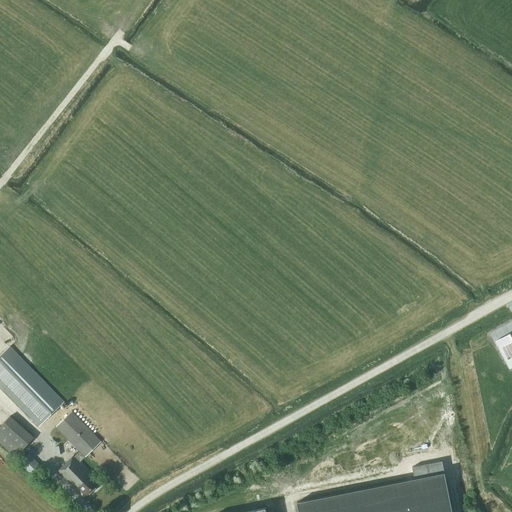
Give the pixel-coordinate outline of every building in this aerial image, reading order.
[(511,332),(496,341),(510,367),(511,366),(511,332)] [(63,402),(9,347),(0,355),(0,384),(39,425),(63,402)] [(76,490),(77,491),(79,488),(82,492),(81,493),(85,496),(86,495),(87,496),(98,485),(94,480),(96,477),(80,461),(85,456),(85,457),(101,441),(72,411),(56,426),(80,451),(75,456),(74,455),(58,471),(76,490)] [(34,437),(10,416),(0,426),(0,442),(16,457),(34,437)] [(42,467),(29,453),(19,462),(33,476),(42,467)] [(449,511),(441,472),(294,503),(295,511),(449,511)] [(51,478),(45,484),(56,495),(62,489),(51,478)]
